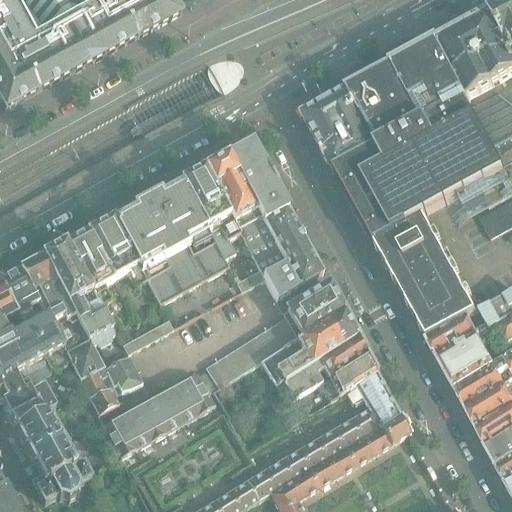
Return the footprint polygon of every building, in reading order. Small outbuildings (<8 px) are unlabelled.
[(180,17),(170,0),(0,0),(0,105),(4,113),(136,41),(141,39),(180,17)] [(511,58),(511,6),(490,18),(511,58)] [(511,58),(490,18),(465,32),(437,47),(479,128),(493,152),(494,151),(493,151),(511,140),(511,58)] [(479,128),(437,47),(393,72),(425,132),(434,149),(433,150),(435,152),(462,137),(479,128)] [(493,152),(479,128),(462,137),(435,152),(433,150),(434,149),(425,132),(393,72),(348,96),(381,156),(336,180),(344,193),(343,193),(355,215),(366,235),(367,235),(375,249),(425,222),(459,203),(466,216),(485,206),(488,212),(511,199),(511,189),(505,177),(505,176),(493,152)] [(348,96),(308,118),(304,120),(322,153),(320,154),(326,166),(328,165),(333,174),(336,180),(381,156),(348,96)] [(322,278),(251,149),(204,174),(239,238),(258,275),(260,277),(264,284),(276,306),(299,292),(321,279),(322,278)] [(239,238),(204,174),(181,187),(189,201),(224,264),(234,259),(227,245),(239,238)] [(228,272),(224,264),(189,201),(181,187),(159,199),(137,211),(134,212),(135,212),(112,225),(146,286),(159,310),(228,272)] [(511,231),(511,204),(479,223),(491,243),(511,231)] [(464,293),(456,279),(455,279),(444,260),(445,259),(437,245),(436,245),(432,237),(432,236),(425,222),(375,249),(395,287),(396,286),(407,305),(419,329),(418,329),(427,345),(468,321),(476,316),(468,302),(467,303),(462,294),(464,293)] [(146,286),(112,225),(88,238),(96,254),(112,282),(124,275),(134,292),(146,286)] [(112,282),(96,254),(88,238),(66,249),(100,313),(102,312),(101,311),(110,305),(101,288),(112,282)] [(100,313),(66,249),(42,262),(116,399),(120,397),(130,394),(142,389),(126,360),(122,352),(123,352),(122,350),(102,312),(100,313)] [(116,399),(42,262),(0,285),(0,289),(21,332),(27,329),(29,332),(35,328),(30,319),(30,318),(28,315),(37,310),(45,323),(68,365),(79,387),(80,387),(90,404),(88,405),(97,421),(118,410),(114,401),(116,399)] [(264,284),(260,277),(258,275),(247,281),(252,291),(264,284)] [(252,291),(247,281),(236,287),(237,289),(241,297),(247,294),(252,291)] [(282,318),(285,322),(297,344),(342,314),(328,288),(327,289),(286,314),(287,315),(282,318)] [(68,365),(45,323),(35,328),(29,332),(27,329),(21,332),(0,289),(0,407),(38,387),(49,381),(51,375),(58,376),(65,372),(68,365)] [(493,332),(511,320),(511,295),(476,316),(468,321),(427,345),(438,364),(493,332)] [(275,391),(356,340),(342,314),(297,344),(295,345),(288,350),(278,356),(269,363),(260,368),(275,391)] [(504,350),(511,345),(511,320),(493,332),(499,341),(504,350)] [(285,322),(275,328),(288,350),(295,345),(297,344),(285,322)] [(173,334),(167,325),(158,330),(163,339),(168,337),(173,334)] [(275,328),(265,335),(278,356),(288,350),(275,328)] [(163,339),(158,330),(149,335),(154,344),(163,339)] [(488,360),(482,350),(499,341),(493,332),(438,364),(448,384),(488,360)] [(154,344),(149,335),(143,338),(139,340),(145,349),(154,344)] [(265,335),(255,341),(269,363),(278,356),(265,335)] [(145,349),(139,340),(130,345),(135,354),(145,349)] [(275,391),(287,408),(293,404),(294,404),(320,389),(366,358),(356,340),(275,391)] [(255,341),(245,347),(258,368),(259,367),(260,368),(269,363),(255,341)] [(135,354),(130,345),(122,350),(123,352),(122,352),(126,360),(135,354)] [(245,347),(235,353),(248,374),(258,368),(245,347)] [(235,353),(225,360),(238,380),(248,374),(235,353)] [(346,397),(377,377),(366,358),(320,389),(329,407),(346,397)] [(465,414),(511,386),(511,359),(494,370),(491,365),(488,360),(448,384),(451,388),(454,394),(465,414)] [(225,360),(215,366),(228,386),(238,380),(225,360)] [(215,366),(205,372),(206,374),(218,393),(228,386),(215,366)] [(388,398),(384,392),(377,377),(346,397),(354,410),(362,405),(365,411),(367,414),(390,401),(388,398)] [(207,398),(197,379),(181,387),(200,419),(214,411),(207,398)] [(475,433),(511,411),(511,386),(465,414),(475,433)] [(69,449),(63,439),(59,442),(47,420),(55,416),(43,393),(42,393),(38,387),(0,407),(9,425),(15,435),(13,436),(38,481),(30,486),(35,494),(43,510),(57,503),(58,505),(68,508),(77,503),(80,493),(78,491),(92,484),(83,468),(75,472),(64,451),(69,449)] [(200,419),(181,387),(165,397),(183,428),(200,419)] [(183,428),(165,397),(149,405),(167,437),(183,428)] [(400,420),(390,401),(367,414),(378,433),(381,431),(400,420)] [(167,437),(149,405),(132,415),(151,447),(167,437)] [(486,453),(511,436),(511,411),(475,433),(486,453)] [(378,433),(367,414),(350,424),(361,443),(362,442),(378,433)] [(151,447),(132,415),(118,423),(135,455),(151,447)] [(410,438),(400,420),(381,431),(392,451),(410,438)] [(135,455),(118,423),(102,431),(119,464),(135,455)] [(361,443),(350,424),(333,434),(343,454),(361,443)] [(381,431),(378,433),(362,442),(373,462),(392,451),(381,431)] [(343,454),(333,434),(316,444),(326,464),(343,454)] [(511,462),(511,436),(486,453),(497,473),(511,462)] [(362,442),(361,443),(343,454),(354,473),(373,462),(362,442)] [(326,464),(316,444),(299,454),(309,474),(326,464)] [(309,474),(299,454),(282,465),(293,484),(308,475),(309,474)] [(354,473),(343,454),(326,464),(337,484),(354,473)] [(511,486),(511,462),(497,473),(506,490),(511,486)] [(337,484),(326,464),(309,474),(308,475),(319,495),(337,484)] [(293,484),(282,465),(265,475),(276,495),(290,486),(293,484)] [(276,495),(265,475),(247,486),(258,505),(269,499),(276,495)] [(308,475),(293,484),(290,486),(301,505),(319,495),(308,475)] [(258,505),(247,486),(230,496),(238,511),(248,511),(258,506),(258,505)] [(290,486),(276,495),(269,499),(276,511),(289,511),(298,507),(301,505),(290,486)] [(0,511),(16,511),(6,492),(0,494),(0,511)] [(238,511),(230,496),(212,507),(214,511),(238,511)]
